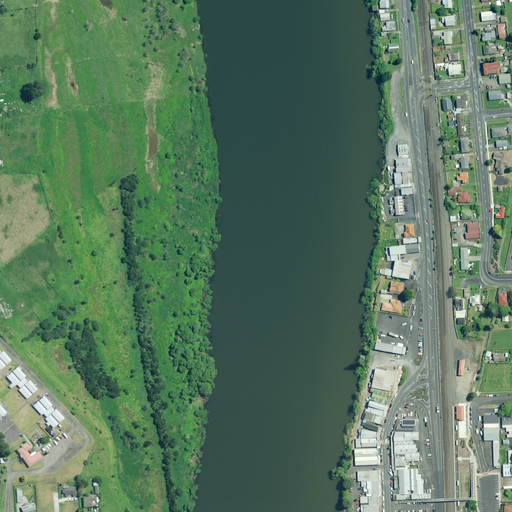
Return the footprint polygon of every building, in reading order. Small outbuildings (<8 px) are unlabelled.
[(389,5),(388,0),(380,0),(381,1),(379,1),(380,9),(391,8),(390,5),(389,5)] [(442,0),(443,5),(445,4),(445,6),(444,6),(444,8),(452,8),(451,0),(442,0)] [(493,13),(493,11),(481,12),(482,21),(496,20),(495,13),(493,13)] [(455,25),(454,16),(442,17),(442,23),(446,22),(446,26),(455,25)] [(395,30),(394,21),(386,22),(387,25),(385,25),(385,27),(383,27),(383,31),(395,30)] [(505,33),(506,33),(506,30),(505,30),(504,24),(498,25),(498,28),(496,28),(497,35),(499,35),(499,39),(506,38),(506,39),(508,39),(508,35),(506,35),(505,33)] [(452,43),(451,31),(444,32),(444,36),(441,36),(442,39),(444,39),(445,44),(452,43)] [(492,33),(482,34),(483,37),(482,37),(483,41),(492,40),(492,38),(495,37),(495,31),(492,32),(492,33)] [(398,52),(398,43),(389,44),(389,52),(398,52)] [(496,45),(496,43),(493,43),(489,43),(489,46),(483,46),(484,54),(496,53),(495,46),(496,45)] [(460,60),(459,52),(457,53),(452,53),(448,54),(449,61),(460,60)] [(484,75),(499,73),(499,68),(500,68),(501,68),(500,62),(487,64),(487,61),(483,62),(484,75)] [(445,69),(449,69),(449,75),(460,74),(460,71),(461,71),(461,64),(448,65),(448,63),(444,63),(445,69)] [(511,83),(510,74),(499,75),(500,84),(511,83)] [(500,91),(500,90),(488,92),(489,100),(504,99),(504,91),(500,91)] [(456,108),(456,111),(462,111),(462,108),(465,107),(464,101),(467,101),(466,95),(457,96),(457,99),(456,99),(457,108),(456,108)] [(452,110),(451,98),(442,98),(443,111),(452,110)] [(464,115),(464,113),(460,113),(460,111),(456,112),(454,112),(454,116),(457,116),(457,123),(455,123),(456,126),(458,126),(459,135),(465,135),(465,131),(466,131),(465,127),(464,127),(464,121),(465,121),(464,115)] [(506,133),(508,133),(507,127),(504,128),(504,127),(492,128),(492,138),(506,136),(506,133)] [(469,152),(468,139),(461,139),(462,152),(469,152)] [(507,149),(506,140),(496,141),(497,147),(504,147),(504,149),(507,149)] [(404,142),(398,142),(399,158),(410,157),(410,147),(405,148),(404,142)] [(508,152),(502,151),(502,153),(494,152),(493,159),(496,159),(495,167),(497,168),(497,170),(499,171),(499,174),(503,174),(505,166),(509,167),(510,157),(507,156),(508,152)] [(469,162),(470,162),(469,157),(468,157),(461,157),(461,160),(459,160),(459,162),(461,162),(462,169),(469,168),(469,162)] [(411,161),(397,162),(398,176),(409,175),(413,174),(411,161)] [(457,180),(461,180),(461,182),(462,182),(463,183),(467,183),(467,178),(468,178),(468,172),(460,173),(460,176),(457,176),(457,180)] [(409,175),(398,176),(396,176),(397,187),(410,186),(409,175)] [(453,184),(453,187),(448,188),(448,196),(455,195),(455,192),(461,191),(461,187),(458,187),(458,184),(453,184)] [(415,186),(410,186),(403,187),(403,197),(416,196),(415,186)] [(468,193),(461,193),(459,195),(459,197),(458,197),(458,202),(460,202),(460,203),(470,202),(470,196),(468,196),(468,193)] [(404,199),(397,199),(398,218),(406,217),(404,199)] [(499,209),(499,212),(498,212),(498,214),(496,214),(496,218),(504,218),(504,207),(501,207),(501,209),(499,209)] [(472,210),(460,210),(461,216),(462,216),(462,219),(474,218),(474,214),(472,215),(472,210)] [(479,230),(479,223),(467,224),(468,231),(468,233),(465,233),(466,239),(480,238),(479,230)] [(415,238),(414,225),(407,226),(407,233),(405,233),(406,239),(415,238)] [(419,238),(404,240),(405,247),(420,245),(419,238)] [(418,246),(387,250),(389,263),(402,261),(401,258),(408,257),(408,255),(419,254),(418,246)] [(468,267),(470,267),(470,264),(468,264),(468,253),(470,253),(470,250),(467,250),(467,248),(460,248),(461,270),(468,269),(468,267)] [(412,265),(396,263),(394,280),(410,282),(412,265)] [(405,285),(393,283),(392,294),(403,296),(405,285)] [(476,295),(476,296),(472,296),(472,297),(470,297),(470,303),(472,303),(472,305),(474,306),(474,304),(479,304),(480,295),(476,295)] [(383,304),(382,312),(401,314),(402,308),(401,308),(401,302),(396,301),(396,303),(391,302),(391,305),(383,304)] [(405,349),(379,345),(378,352),(404,356),(405,349)] [(9,361),(0,351),(0,361),(4,365),(9,361)] [(503,354),(493,353),(493,359),(494,359),(494,361),(505,362),(505,357),(503,357),(503,354)] [(23,376),(14,366),(9,371),(17,381),(23,376)] [(397,374),(379,371),(375,391),(394,394),(397,374)] [(17,381),(8,372),(3,377),(11,386),(17,381)] [(21,378),(14,384),(17,388),(24,381),(21,378)] [(35,389),(26,380),(21,384),(30,394),(35,389)] [(29,394),(21,385),(15,390),(24,399),(29,394)] [(390,400),(374,395),(372,402),(388,407),(390,400)] [(50,405),(41,396),(36,401),(44,410),(50,405)] [(44,411),(35,401),(30,406),(38,415),(44,411)] [(388,407),(372,402),(369,410),(384,417),(388,407)] [(48,407),(41,414),(44,417),(51,410),(48,407)] [(62,418),(53,409),(48,414),(56,423),(62,418)] [(378,434),(384,417),(366,409),(362,421),(368,422),(365,431),(378,434)] [(56,424),(48,415),(42,419),(51,429),(56,424)] [(497,415),(482,415),(482,441),(491,441),(497,441),(497,415)] [(511,417),(501,417),(501,428),(504,428),(505,438),(511,438),(511,417)] [(401,420),(396,433),(419,433),(420,420),(401,420)] [(360,441),(378,441),(378,434),(365,431),(360,430),(360,441)] [(419,433),(396,433),(395,438),(395,442),(414,442),(419,442),(419,433)] [(357,450),(379,450),(378,441),(360,441),(357,441),(357,450)] [(414,442),(395,442),(395,455),(416,454),(416,446),(414,446),(414,442)] [(13,451),(26,468),(40,457),(36,452),(28,457),(24,452),(29,449),(24,443),(13,451)] [(357,458),(379,458),(379,450),(357,450),(357,458)] [(416,454),(395,455),(396,463),(407,463),(419,462),(419,454),(416,454)] [(379,468),(379,458),(357,458),(357,468),(379,468)] [(407,463),(396,463),(396,471),(397,471),(407,471),(407,463)] [(511,464),(503,465),(504,477),(511,476),(511,464)] [(407,471),(397,471),(397,497),(411,496),(410,470),(407,471)] [(417,470),(410,470),(411,496),(423,496),(423,481),(421,481),(421,474),(418,474),(417,470)] [(361,483),(382,483),(382,471),(359,471),(359,483),(361,483)] [(367,498),(382,498),(382,483),(361,483),(361,490),(367,490),(367,498)] [(75,496),(74,487),(61,488),(62,494),(64,493),(64,497),(67,497),(67,495),(71,494),(71,497),(75,496)] [(95,501),(95,496),(82,497),(82,507),(91,507),(91,501),(95,501)] [(362,506),(382,506),(382,498),(367,498),(361,498),(360,506),(362,506)] [(26,511),(34,509),(32,503),(19,507),(21,511),(26,511)]
